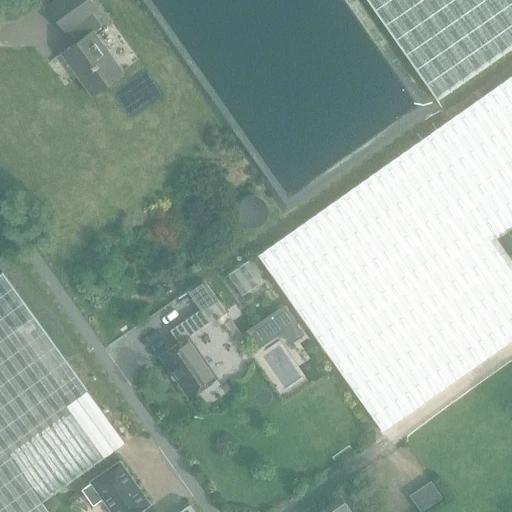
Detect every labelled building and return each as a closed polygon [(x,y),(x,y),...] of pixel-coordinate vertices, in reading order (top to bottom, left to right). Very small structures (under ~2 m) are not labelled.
[(90,0),(54,0),(46,7),(64,32),(67,29),(77,42),(62,53),(80,76),(77,78),(90,95),(121,71),(92,32),(100,25),(91,13),(97,8),(90,0)] [(511,0),(367,0),(437,100),(511,47),(511,0)] [(511,74),(257,255),(381,430),(443,387),(468,369),(511,338),(511,260),(510,258),(511,256),(511,74)] [(248,260),(227,275),(242,295),(263,280),(248,260)] [(0,272),(0,511),(48,511),(41,501),(124,441),(72,369),(1,271),(0,272)] [(201,281),(186,291),(199,309),(201,308),(201,310),(216,299),(202,280),(201,281)] [(276,298),(270,290),(264,294),(269,302),(276,298)] [(268,315),(288,345),(303,334),(283,305),(268,315)] [(178,342),(159,355),(169,369),(188,396),(215,377),(210,369),(187,337),(209,322),(201,310),(201,308),(199,309),(169,330),(178,342)] [(136,357),(134,343),(137,342),(136,334),(118,336),(121,359),(136,357)] [(82,489),(81,490),(92,505),(93,505),(96,502),(102,499),(111,511),(136,511),(149,503),(119,460),(90,481),(91,483),(82,489)] [(432,478),(410,492),(422,511),(445,496),(432,478)] [(317,511),(349,511),(339,497),(317,511)]
